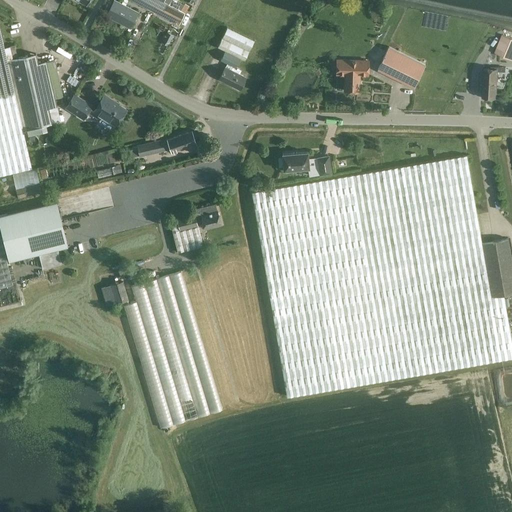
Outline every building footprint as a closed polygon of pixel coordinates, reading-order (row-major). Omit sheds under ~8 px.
[(138,13),(114,0),(106,15),(130,28),(138,13)] [(184,15),(157,0),(130,0),(179,25),(184,15)] [(219,79),(240,90),(246,77),(239,74),(242,70),(236,67),(240,59),(244,61),(254,41),(227,28),(217,47),(225,51),(220,60),(227,64),(219,79)] [(0,175),(32,168),(23,130),(27,129),(28,134),(47,130),(46,124),(52,123),(49,108),(57,106),(47,62),(39,63),(36,54),(12,59),(9,44),(4,45),(0,29),(0,175)] [(163,41),(164,41),(163,44),(166,45),(168,43),(169,44),(173,36),(167,33),(163,41)] [(511,60),(511,38),(502,34),(493,53),(511,60)] [(378,70),(414,88),(425,65),(389,47),(378,70)] [(345,91),(359,91),(359,75),(368,75),(369,61),(337,60),(336,74),(345,74),(345,91)] [(484,68),(483,97),(496,98),(497,69),(484,68)] [(97,119),(98,117),(92,114),(96,108),(75,95),(65,109),(84,121),(89,114),(97,119)] [(100,114),(117,124),(126,110),(104,96),(96,108),(92,114),(98,117),(100,114)] [(49,134),(57,133),(55,124),(47,126),(49,134)] [(131,147),(133,157),(139,155),(139,157),(171,149),(172,153),(195,145),(190,131),(168,139),(167,138),(137,145),(137,146),(131,147)] [(319,176),(319,177),(330,176),(329,157),(318,158),(318,159),(308,160),(308,152),(283,154),(283,158),(278,158),(279,167),(284,167),(284,171),(308,169),(309,177),(319,176)] [(252,192),(287,396),(511,357),(511,342),(504,294),(511,293),(511,261),(508,238),(482,243),(480,230),(467,155),(252,192)] [(18,198),(42,192),(40,183),(16,189),(18,198)] [(39,254),(43,270),(61,265),(58,250),(68,247),(56,202),(0,216),(0,226),(9,262),(39,254)] [(218,211),(217,211),(215,204),(193,210),(194,214),(170,221),(173,233),(178,253),(203,246),(198,225),(203,224),(204,229),(221,225),(218,211)] [(0,288),(12,285),(0,234),(0,288)] [(131,286),(136,303),(124,306),(160,427),(222,409),(181,271),(131,286)] [(101,288),(107,306),(129,299),(123,281),(101,288)]
